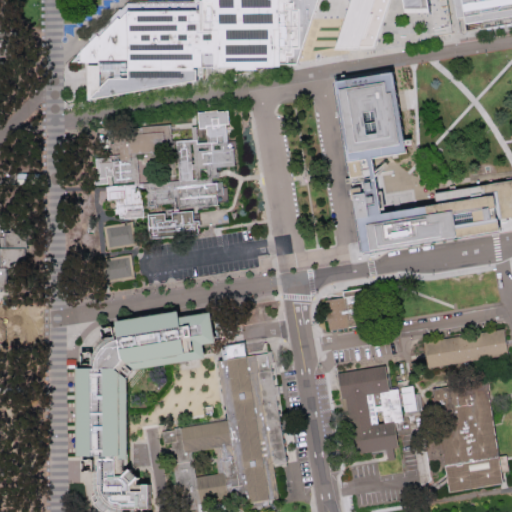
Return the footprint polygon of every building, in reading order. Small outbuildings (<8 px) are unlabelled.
[(428,0),(431,13),(406,15),(401,0),(389,0),(380,29),(375,45),(361,45),(360,48),(336,48),(346,17),(351,0),(318,0),(313,17),(297,65),(281,64),(279,66),(275,66),(274,67),(260,67),(257,70),(236,70),(236,66),(215,66),(214,51),(208,51),(202,51),(202,66),(197,66),(197,79),(88,100),(87,78),(87,63),(71,61),(80,51),(96,34),(98,36),(117,16),(119,18),(128,10),(194,9),(200,9),(199,0),(428,0)] [(511,0),(511,24),(461,32),(455,0),(511,0)] [(0,31),(16,31),(17,57),(0,57),(0,31)] [(405,152),(372,157),(378,188),(382,213),(423,206),(436,204),(434,193),(511,179),(511,217),(499,219),(501,228),(501,230),(361,253),(361,251),(351,192),(333,82),(392,72),(405,152)] [(179,207),(218,204),(217,201),(228,200),(227,187),(222,187),(222,181),(212,182),(212,177),(220,176),(219,171),(217,171),(216,166),(237,165),(235,146),(229,146),(227,124),(230,124),(229,108),(197,111),(199,128),(206,128),(207,140),(198,141),(197,125),(191,125),(192,138),(176,139),(179,179),(146,182),(148,207),(157,206),(157,203),(173,202),(172,196),(178,195),(179,207)] [(137,153),(139,183),(141,183),(144,217),(119,219),(119,213),(115,214),(115,208),(105,209),(104,199),(107,198),(106,185),(108,185),(108,183),(94,184),(93,174),(97,174),(96,158),(105,157),(105,155),(120,154),(118,128),(171,123),(172,139),(155,141),(156,151),(137,153)] [(148,213),(165,212),(165,219),(173,219),(172,211),(193,210),(194,219),(200,219),(200,224),(198,224),(199,233),(150,237),(148,213)] [(107,248),(104,225),(133,220),(136,244),(107,248)] [(11,292),(0,292),(0,249),(8,249),(8,234),(11,234),(29,233),(30,250),(19,250),(19,271),(11,272),(11,292)] [(105,281),(102,258),(131,253),(134,277),(105,281)] [(372,324),(328,330),(324,300),(341,297),(340,292),(367,288),(372,324)] [(179,310),(180,314),(185,316),(210,311),(216,343),(206,344),(207,358),(135,370),(128,379),(129,459),(117,459),(116,475),(123,475),(129,468),(139,477),(132,485),(132,491),(143,490),(143,483),(150,483),(151,508),(124,508),(124,511),(116,511),(109,509),(106,511),(102,511),(99,509),(94,502),(99,500),(97,495),(95,488),(95,471),(99,470),(100,455),(77,455),(76,368),(95,367),(97,358),(100,351),(105,346),(109,342),(119,339),(115,320),(179,310)] [(437,366),(422,369),(419,343),(437,340),(487,331),(498,330),(502,329),(502,331),(506,355),(498,356),(437,366)] [(245,342),(247,355),(270,351),(287,462),(273,464),(279,497),(267,499),(246,502),(245,490),(200,498),(198,500),(196,506),(177,509),(162,430),(228,419),(217,360),(222,359),(221,346),(245,342)] [(385,365),(389,388),(413,384),(417,409),(402,412),(403,420),(394,421),(398,446),(351,454),(338,373),(385,365)] [(499,485),(447,494),(440,454),(438,441),(430,393),(430,389),(438,387),(484,379),(487,392),(487,397),(496,453),(499,470),(502,485),(499,485)]
